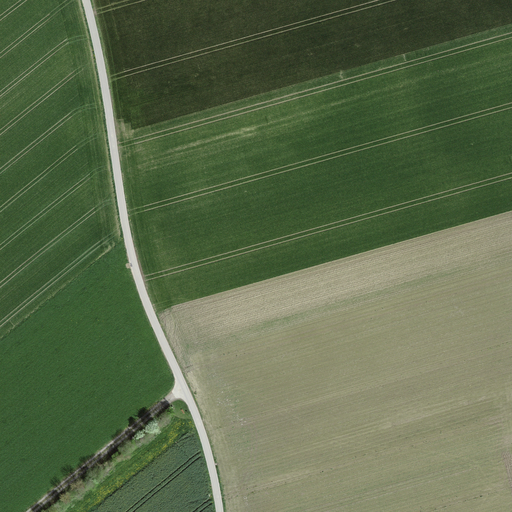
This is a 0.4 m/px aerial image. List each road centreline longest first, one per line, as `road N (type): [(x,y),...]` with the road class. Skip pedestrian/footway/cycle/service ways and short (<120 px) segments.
road 1 (unclassified): [(221,511),(197,416),(135,269),(85,0)]
road 2 (track): [(37,511),(185,389)]
